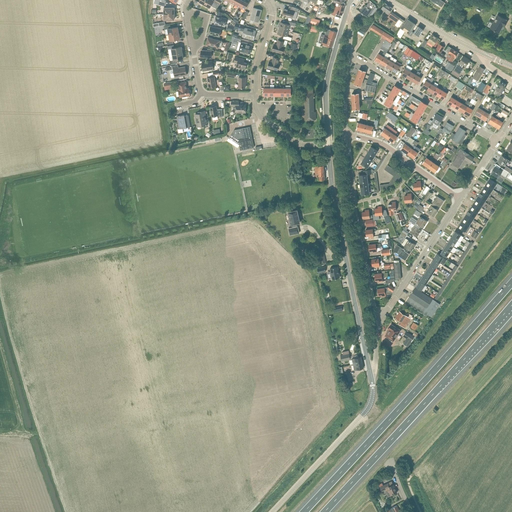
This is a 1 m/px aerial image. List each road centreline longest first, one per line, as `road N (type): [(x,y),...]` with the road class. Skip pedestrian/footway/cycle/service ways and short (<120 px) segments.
road 1 (motorway): [(511,282),(304,511)]
road 2 (motorway): [(325,511),(511,306)]
road 3 (unclassified): [(370,373),(328,143)]
road 4 (unclassified): [(272,511),(371,403),(370,373)]
road 5 (residential): [(497,141),(347,55)]
road 6 (residential): [(375,318),(459,198)]
road 7 (unclassified): [(328,143),(327,77),(345,13)]
